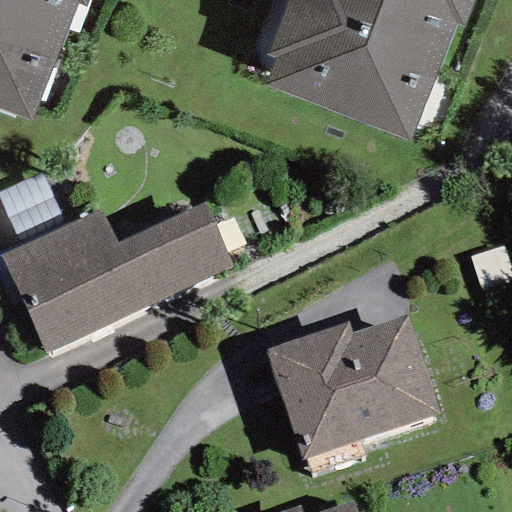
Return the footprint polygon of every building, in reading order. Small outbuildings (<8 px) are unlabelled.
[(0,0),(0,104),(31,116),(77,0),(80,0),(85,2),(85,0),(0,0)] [(285,0),(264,54),(274,58),(264,84),(409,141),(456,23),(463,26),(473,0),(285,0)] [(2,186),(12,228),(64,216),(53,174),(2,186)] [(204,231),(115,271),(98,233),(0,277),(43,370),(229,285),(204,231)] [(345,346),(263,375),(301,486),(439,439),(404,339),(349,358),(345,346)]
